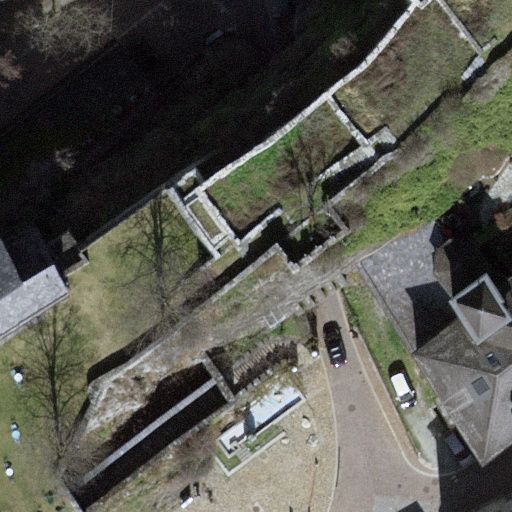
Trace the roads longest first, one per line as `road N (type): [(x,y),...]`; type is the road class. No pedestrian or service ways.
road 1 (residential): [(236,0),(323,295)]
road 2 (residential): [(0,110),(149,0)]
